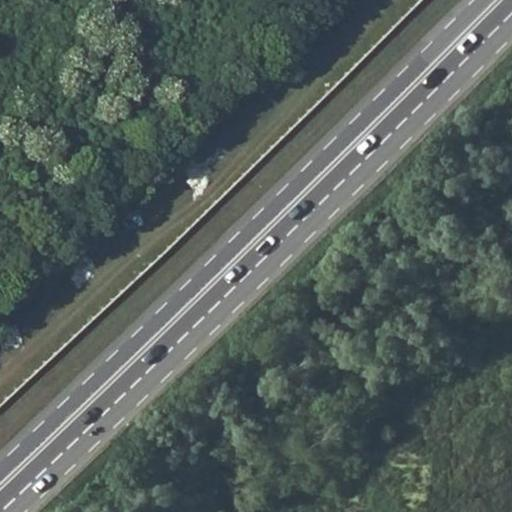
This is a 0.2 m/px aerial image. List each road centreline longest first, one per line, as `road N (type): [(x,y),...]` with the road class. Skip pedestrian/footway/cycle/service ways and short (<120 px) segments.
road 1 (primary): [(16,511),(511,27)]
road 2 (primary): [(482,0),(0,472)]
